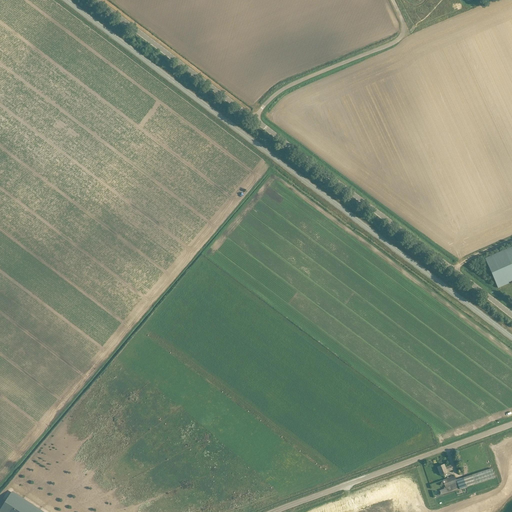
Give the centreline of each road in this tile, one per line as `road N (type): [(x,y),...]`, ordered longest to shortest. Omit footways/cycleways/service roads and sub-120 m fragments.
road 1 (unclassified): [(511,315),(96,0)]
road 2 (unclassified): [(271,511),(511,424)]
road 3 (track): [(253,119),(288,85),(400,37),(392,0)]
